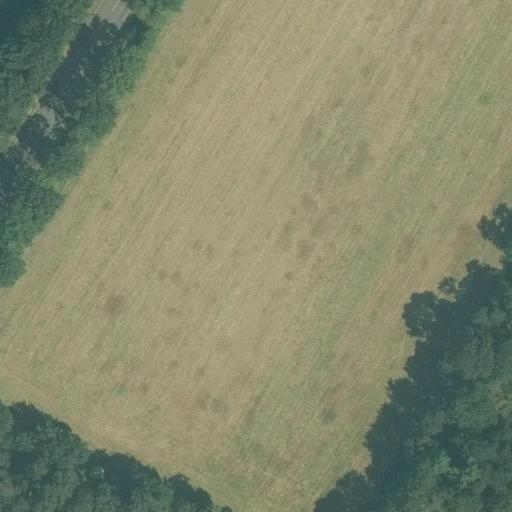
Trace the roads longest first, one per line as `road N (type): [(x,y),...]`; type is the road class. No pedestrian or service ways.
road 1 (primary): [(0,197),(121,0)]
road 2 (track): [(511,324),(399,511)]
